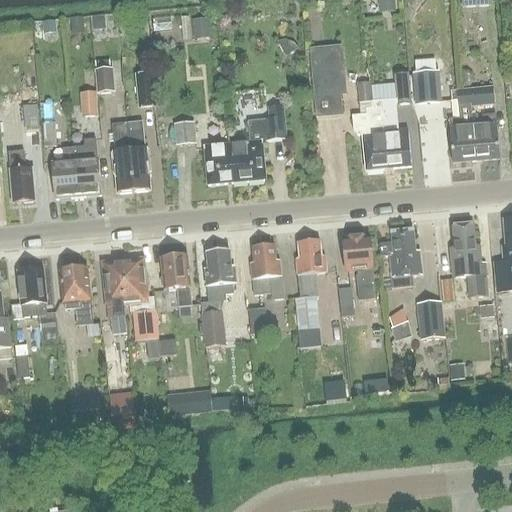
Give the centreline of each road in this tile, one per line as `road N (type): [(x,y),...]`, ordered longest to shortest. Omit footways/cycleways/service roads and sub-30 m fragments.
road 1 (residential): [(0,235),(511,188)]
road 2 (residential): [(511,476),(297,497),(263,511)]
